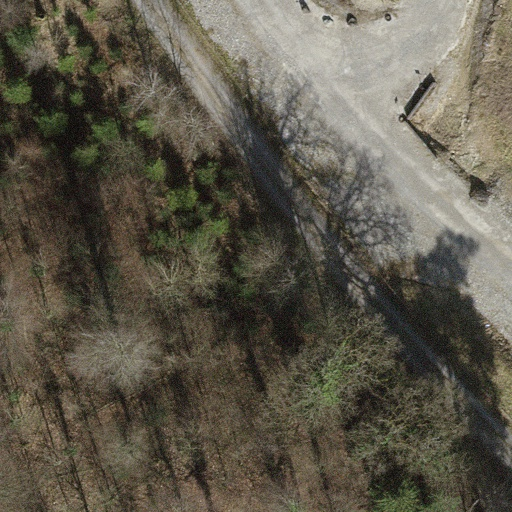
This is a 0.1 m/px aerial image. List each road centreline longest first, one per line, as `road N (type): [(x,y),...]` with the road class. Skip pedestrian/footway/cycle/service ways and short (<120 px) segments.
road 1 (track): [(141,0),(331,257),(511,458)]
road 2 (track): [(511,280),(242,0)]
road 3 (unknown): [(437,0),(344,106)]
